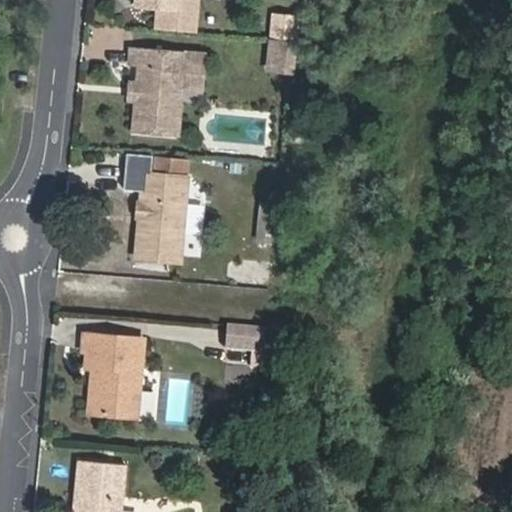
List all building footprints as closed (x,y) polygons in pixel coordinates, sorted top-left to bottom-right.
[(158,33),(196,36),(199,0),(138,0),(138,12),(159,13),(158,33)] [(269,17),(271,33),(295,30),(293,14),(269,17)] [(295,75),(298,46),(272,43),(270,61),(282,73),(295,75)] [(137,99),(132,100),(129,136),(172,140),(180,54),(128,49),(126,68),(134,69),(133,87),(137,91),(137,99)] [(270,61),(269,72),(282,73),(270,61)] [(126,100),(132,100),(137,99),(137,91),(133,87),(127,87),(126,100)] [(182,269),(190,181),(148,177),(145,210),(140,213),(140,222),(143,225),(140,265),(182,269)] [(274,242),(277,202),(259,201),(256,241),(274,242)] [(266,354),(267,328),(228,326),(227,352),(266,354)] [(102,400),(101,415),(136,418),(144,342),(86,337),(85,353),(90,354),(88,373),(91,373),(101,374),(99,397),(102,400)] [(87,414),(101,415),(102,400),(99,397),(101,374),(91,373),(87,414)] [(81,509),(75,508),(74,511),(121,511),(126,465),(80,461),(76,497),(82,498),(81,509)]
